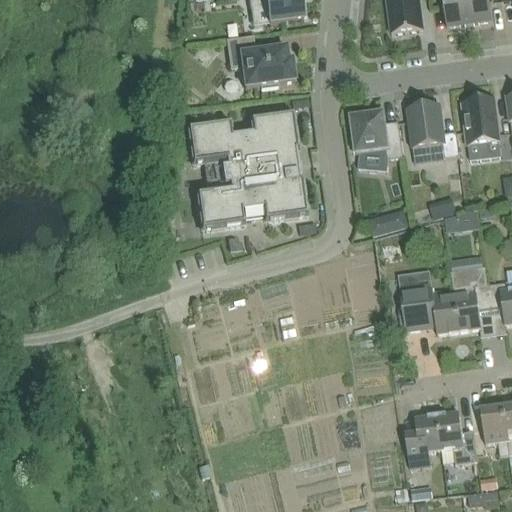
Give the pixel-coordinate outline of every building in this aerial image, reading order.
[(249,0),(251,14),(268,12),(270,28),(304,23),(304,21),(307,21),(305,5),(302,5),(301,0),(249,0)] [(419,0),(387,0),(392,38),(424,34),(419,0)] [(470,28),(466,0),(443,0),(448,31),(470,28)] [(466,0),(470,28),(493,25),(489,0),(466,0)] [(227,26),(229,40),(244,38),(243,24),(227,26)] [(279,87),(295,85),(293,64),(289,65),(287,52),(256,56),(254,40),(227,44),(231,74),(243,72),(246,92),(261,90),(262,93),(279,91),(279,87)] [(495,104),(492,104),(492,102),(478,104),(479,106),(464,108),(469,149),(500,146),(495,104)] [(411,115),(408,115),(413,153),(444,149),(446,163),(460,161),(457,137),(446,139),(442,111),(426,113),(425,108),(410,110),(411,115)] [(384,118),(355,122),(358,142),(355,142),(357,156),(359,155),(360,158),(387,155),(388,164),(404,162),(399,127),(386,128),(384,118)] [(231,128),(189,133),(194,169),(227,164),(228,170),(222,171),(225,189),(231,188),(231,194),(198,199),(203,234),(245,229),(243,216),(264,213),(265,226),(307,220),(303,184),(300,185),(296,155),(298,154),(294,119),(252,125),(253,138),(233,141),(231,128)] [(507,200),(511,198),(511,180),(503,182),(506,200),(507,200)] [(444,205),(449,221),(458,218),(453,202),(444,205)] [(481,223),(494,221),(493,213),(480,214),(481,223)] [(386,219),(391,236),(409,231),(404,214),(386,219)] [(446,224),(447,238),(458,236),(456,221),(446,224)] [(456,300),(460,336),(482,334),(480,314),(491,313),(488,289),(486,271),(452,275),(455,300),(456,300)] [(488,289),(491,313),(503,311),(506,330),(511,329),(511,295),(511,296),(509,286),(489,289),(488,289)] [(455,300),(442,302),(441,294),(434,295),(433,292),(401,297),(407,336),(437,332),(438,339),(460,336),(456,300),(455,300)] [(510,458),(504,409),(503,409),(503,411),(482,414),(486,449),(499,447),(501,459),(510,458)] [(466,459),(463,437),(460,417),(438,420),(443,456),(457,454),(458,460),(466,459)] [(429,458),(443,456),(438,420),(416,423),(419,443),(407,444),(410,466),(430,463),(429,458)] [(482,495),(499,492),(498,481),(481,484),(482,495)] [(432,490),(411,493),(413,504),(433,501),(432,490)] [(499,497),(485,498),(486,511),(492,511),(500,511),(499,497)]
